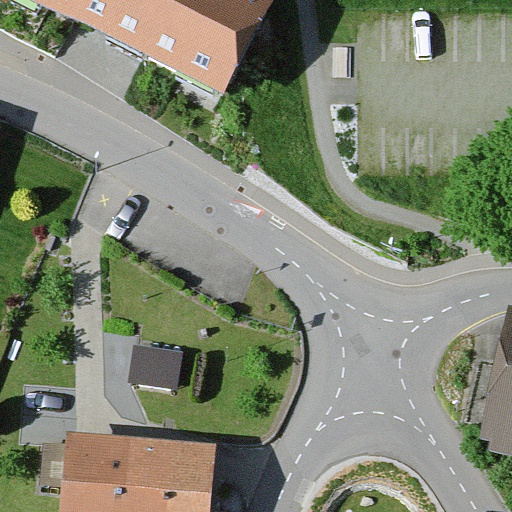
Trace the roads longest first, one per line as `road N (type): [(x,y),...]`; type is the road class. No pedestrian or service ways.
road 1 (unclassified): [(0,95),(233,214),(294,265),(370,348)]
road 2 (residential): [(370,348),(478,511)]
road 3 (residential): [(370,348),(268,511)]
road 4 (residential): [(370,348),(493,292),(511,292)]
